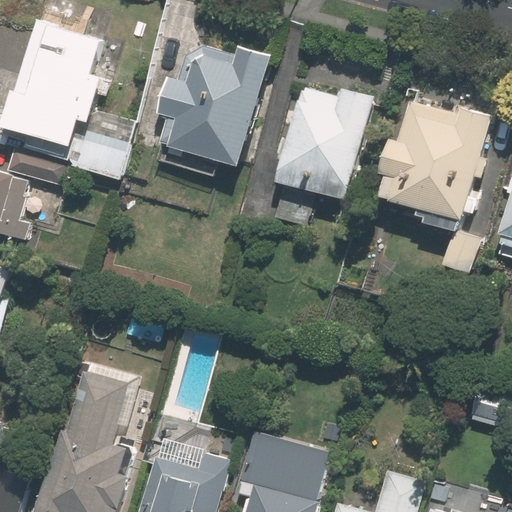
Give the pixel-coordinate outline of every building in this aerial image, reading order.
[(119,31),(53,12),(22,118),(88,137),(96,112),(103,114),(116,71),(108,69),(119,31)] [(177,138),(257,159),(284,51),(251,43),(249,52),(214,43),(197,51),(191,75),(183,73),(175,107),(184,110),(177,138)] [(314,85),(291,175),(361,193),(387,94),(354,85),(351,94),(314,85)] [(395,198),(473,218),(501,112),(471,104),(470,110),(421,98),(411,135),(406,134),(398,167),(403,168),(395,198)] [(21,147),(15,172),(24,174),(75,187),(81,162),(21,147)] [(0,230),(9,233),(24,174),(15,172),(0,167),(0,230)] [(446,265),(474,272),(482,239),(454,232),(446,265)] [(19,269),(0,264),(0,293),(12,297),(19,269)] [(84,367),(47,511),(128,511),(145,446),(125,441),(140,381),(84,367)] [(511,390),(486,383),(478,411),(511,420),(511,390)] [(160,412),(182,418),(190,391),(167,385),(160,412)] [(219,511),(220,511),(224,511),(238,458),(213,452),(210,466),(167,455),(151,511),(219,511)] [(327,511),(331,498),(329,497),(339,460),(313,454),(303,492),(263,481),(255,511),(327,511)] [(345,511),(422,511),(431,480),(396,471),(385,511),(384,511),(348,503),(345,511)] [(0,511),(28,511),(36,485),(10,479),(4,503),(0,502),(0,511)]
